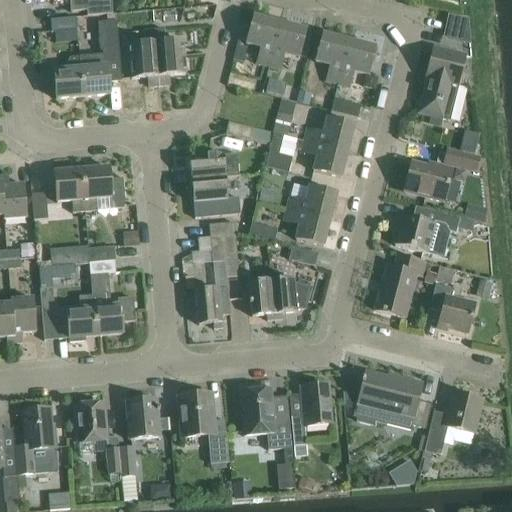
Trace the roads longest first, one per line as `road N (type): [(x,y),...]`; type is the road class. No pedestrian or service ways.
road 1 (residential): [(337,332),(408,33),(392,15),(287,0)]
road 2 (residential): [(168,368),(151,134)]
road 3 (residential): [(168,368),(311,356),(332,346),(337,332)]
road 4 (residential): [(235,0),(203,121),(151,134)]
road 5 (residential): [(0,382),(168,368)]
road 6 (residential): [(337,332),(493,370)]
road 7 (residential): [(36,137),(25,124),(14,0)]
